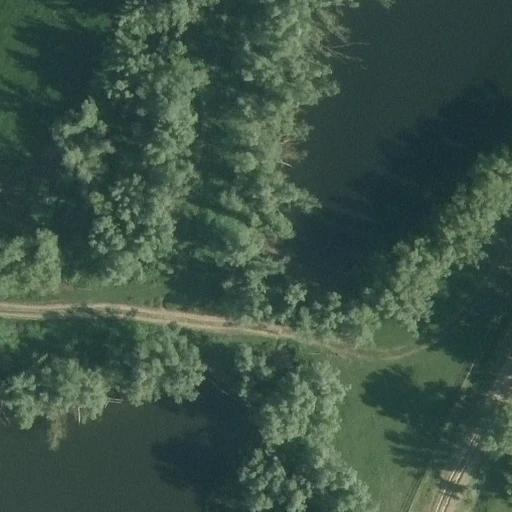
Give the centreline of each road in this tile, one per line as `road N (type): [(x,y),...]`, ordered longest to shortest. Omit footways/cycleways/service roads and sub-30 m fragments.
road 1 (track): [(490,389),(188,309),(0,286)]
road 2 (track): [(490,389),(435,511)]
